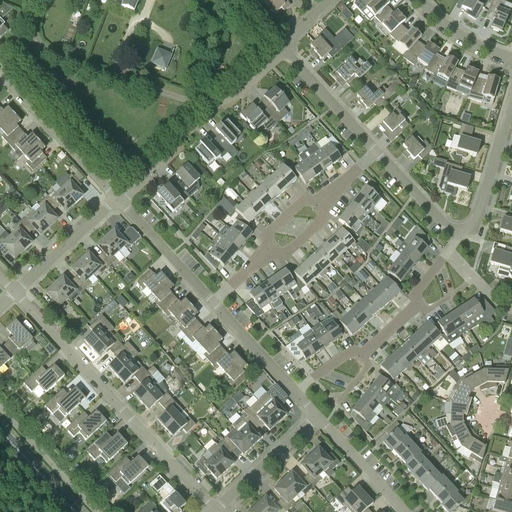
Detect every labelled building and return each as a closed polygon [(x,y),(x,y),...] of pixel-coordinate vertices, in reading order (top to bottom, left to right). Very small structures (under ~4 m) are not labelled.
[(133,13),(138,0),(124,0),(121,8),(133,13)] [(284,11),(290,6),(286,1),(287,0),(264,0),(263,1),(275,15),(281,9),(284,11)] [(358,0),(352,5),(360,14),(366,8),(374,18),(385,8),(389,4),(385,0),(358,0)] [(475,20),(482,8),(480,6),(478,0),(462,0),(465,2),(461,8),(466,10),(464,14),(475,20)] [(501,32),(509,14),(502,11),(502,9),(502,7),(503,4),(492,0),(484,19),(493,23),(490,28),(501,32)] [(343,4),(338,9),(348,20),(353,16),(343,4)] [(392,15),(385,8),(374,18),(390,34),(388,35),(389,36),(400,26),(405,21),(396,12),(392,15)] [(408,33),(400,26),(389,36),(407,52),(406,53),(416,42),(421,37),(411,29),(408,33)] [(327,46),(319,38),(310,46),(314,50),(311,53),(316,58),(318,57),(321,60),(327,55),(331,59),(341,50),(332,41),(327,46)] [(425,48),(416,42),(406,53),(402,59),(413,67),(418,61),(426,67),(424,70),(425,71),(434,57),(438,51),(428,44),(425,48)] [(166,74),(171,54),(155,50),(148,68),(166,74)] [(444,87),(454,69),(458,63),(446,57),(444,62),(434,57),(425,71),(433,75),(429,83),(443,90),(444,87)] [(355,64),(350,58),(345,63),(346,64),(333,77),(339,84),(342,81),(350,89),(370,69),(366,65),(364,66),(359,60),(355,64)] [(475,79),(478,73),(466,68),(464,73),(454,69),(444,87),(457,92),(459,87),(470,91),(470,92),(475,79)] [(493,100),(499,81),(487,77),(485,82),(475,79),(470,92),(470,91),(469,93),(467,99),(481,103),(483,97),(493,100)] [(391,96),(402,86),(397,81),(386,90),(383,87),(373,96),(365,88),(356,96),(360,100),(357,103),(362,108),(364,107),(367,110),(373,105),(377,109),(391,96)] [(289,104),(275,89),(269,95),(267,93),(263,97),(264,99),(259,103),(278,124),(288,114),(283,109),(289,104)] [(278,124),(259,103),(254,108),(252,105),(240,116),(255,133),(261,127),(267,134),(278,124)] [(422,114),(427,110),(422,104),(417,108),(422,114)] [(3,112),(0,108),(0,127),(14,115),(7,108),(3,112)] [(427,122),(433,116),(428,111),(422,116),(427,122)] [(396,119),(392,114),(379,126),(386,134),(389,131),(396,138),(409,126),(399,116),(396,119)] [(8,145),(22,132),(16,126),(20,122),(14,115),(0,127),(0,130),(4,135),(1,137),(8,145)] [(468,125),(470,117),(463,115),(461,123),(468,125)] [(240,135),(227,121),(221,127),(220,125),(215,130),(219,135),(214,140),(227,154),(232,159),(238,154),(231,146),(235,142),(234,141),(240,135)] [(474,129),(474,128),(461,124),(458,137),(460,137),(455,155),(461,157),(464,158),(466,154),(475,157),(479,143),(470,140),(473,129),(474,129)] [(289,137),(294,134),(291,129),(286,132),(289,137)] [(27,138),(22,132),(8,145),(15,152),(17,150),(23,155),(38,141),(32,134),(27,138)] [(295,146),(301,143),(297,138),(292,141),(295,146)] [(415,142),(411,138),(402,146),(406,150),(403,153),(408,158),(410,157),(413,160),(418,156),(422,161),(430,153),(431,148),(424,141),(422,143),(418,139),(415,142)] [(227,154),(214,140),(208,145),(204,140),(199,144),(200,146),(194,151),(208,165),(214,160),(215,162),(219,158),(221,159),(227,154)] [(33,172),(46,159),(40,152),(45,148),(38,141),(23,155),(28,161),(25,164),(33,172)] [(333,150),(330,144),(320,151),(331,166),(348,154),(340,145),(333,150)] [(331,166),(320,151),(316,145),(307,151),(312,157),(323,172),(331,166)] [(307,160),(302,154),(298,157),(303,163),(314,178),(323,172),(312,157),(307,160)] [(257,171),(263,166),(259,162),(254,167),(257,171)] [(305,185),(314,178),(303,163),(294,169),(305,185)] [(462,169),(462,168),(445,163),(441,176),(448,178),(444,194),(453,197),(456,188),(465,191),(469,178),(460,175),(461,169),(462,169)] [(288,188),(296,180),(281,164),(277,168),(280,170),(275,174),(288,188)] [(189,198),(199,189),(197,181),(199,179),(186,165),(176,175),(181,181),(181,184),(178,186),(189,198)] [(288,188),(275,174),(271,178),(268,176),(265,179),(280,195),(288,188)] [(74,204),(82,197),(75,188),(79,184),(71,175),(63,182),(66,186),(61,190),(74,204)] [(272,202),(280,195),(265,179),(262,182),(264,185),(259,189),(272,202)] [(172,190),(167,186),(164,188),(157,190),(158,194),(156,195),(159,199),(161,205),(164,204),(173,213),(189,198),(178,186),(174,190),(172,190)] [(373,208),(380,199),(366,187),(359,196),(373,208)] [(272,202),(259,189),(255,193),(252,191),(249,194),(264,210),(272,202)] [(10,198),(14,194),(11,190),(6,194),(10,198)] [(74,204),(61,190),(56,195),(53,191),(45,199),(53,208),(58,204),(66,212),(74,204)] [(256,217),(264,210),(249,194),(246,197),(248,199),(243,203),(256,217)] [(366,216),(373,208),(359,196),(352,204),(366,216)] [(48,228),(57,220),(49,212),(53,208),(45,199),(37,206),(41,209),(36,214),(48,228)] [(256,217),(243,203),(239,208),(237,205),(233,209),(248,225),(256,217)] [(360,225),(366,216),(352,204),(345,212),(360,225)] [(201,220),(205,216),(201,211),(197,216),(201,220)] [(352,233),(360,225),(345,212),(338,221),(352,233)] [(48,228),(36,214),(31,219),(27,215),(20,222),(28,231),(32,227),(40,236),(48,228)] [(209,226),(215,219),(211,215),(205,222),(209,226)] [(511,221),(503,219),(499,232),(511,235),(511,221)] [(385,231),(390,226),(384,221),(379,226),(385,231)] [(23,251),(31,244),(23,235),(28,231),(20,222),(12,229),(15,233),(10,238),(23,251)] [(244,242),(252,234),(237,222),(230,230),(244,242)] [(381,237),(385,231),(379,226),(375,232),(381,237)] [(420,258),(427,249),(429,242),(415,228),(403,244),(420,258)] [(237,251),(244,242),(230,230),(223,239),(237,251)] [(353,249),(356,246),(341,230),(333,237),(346,251),(351,247),(353,249)] [(122,239),(114,231),(105,238),(118,252),(123,248),(126,251),(134,244),(126,235),(122,239)] [(195,242),(201,235),(197,231),(191,238),(195,242)] [(237,251),(223,239),(219,235),(212,243),(216,247),(230,259),(237,251)] [(340,261),(344,258),(341,255),(346,251),(333,237),(325,245),(340,261)] [(23,251),(10,238),(5,242),(2,239),(0,240),(0,252),(2,255),(7,251),(15,259),(23,251)] [(109,268),(116,260),(113,257),(118,252),(105,238),(97,246),(105,255),(100,259),(109,268)] [(365,255),(371,248),(361,240),(357,245),(365,255)] [(414,266),(420,258),(403,244),(397,253),(401,256),(414,266)] [(337,264),(340,261),(325,245),(317,252),(330,266),(335,262),(337,264)] [(223,267),(230,259),(216,247),(209,255),(223,267)] [(511,249),(505,247),(505,248),(503,254),(494,251),(490,265),(499,267),(497,275),(510,279),(511,271),(511,249)] [(324,275),(328,272),(326,270),(330,266),(317,252),(309,259),(324,275)] [(96,263),(88,254),(80,262),(92,276),(98,271),(101,275),(109,268),(100,259),(96,263)] [(407,275),(414,266),(401,256),(394,264),(407,275)] [(321,279),(324,275),(309,259),(301,267),(314,280),(319,276),(321,279)] [(83,291),(91,284),(88,280),(92,276),(80,262),(71,270),(79,278),(75,282),(83,291)] [(400,283),(407,275),(394,264),(387,273),(400,283)] [(308,290),(312,287),(310,285),(314,280),(301,267),(293,274),(306,289),(308,290)] [(290,277),(285,270),(276,277),(287,292),(293,301),(297,298),(291,289),(296,285),(301,293),(306,289),(293,274),(290,277)] [(156,277),(150,271),(136,284),(143,291),(146,289),(151,295),(166,281),(160,273),(156,277)] [(362,285),(368,280),(362,273),(356,277),(362,285)] [(127,287),(135,279),(130,274),(122,281),(127,287)] [(278,298),(287,292),(276,277),(267,283),(278,298)] [(391,300),(400,293),(385,277),(381,280),(378,285),(391,300)] [(70,286),(63,278),(54,285),(67,299),(72,295),(75,298),(83,291),(75,282),(70,286)] [(161,310),(175,298),(169,291),(173,287),(166,281),(151,295),(157,300),(154,303),(161,310)] [(269,304),(278,298),(267,283),(258,289),(269,304)] [(57,315),(65,307),(62,304),(67,299),(54,285),(46,293),(54,302),(49,306),(57,315)] [(332,295),(337,290),(332,285),(327,290),(332,295)] [(391,300),(378,285),(374,291),(372,288),(369,291),(383,308),(391,300)] [(258,320),(263,316),(260,311),(269,304),(258,289),(249,295),(253,301),(245,306),(258,320)] [(375,315),(383,308),(369,291),(365,295),(367,297),(363,301),(375,315)] [(180,304),(175,298),(161,310),(167,318),(170,315),(176,321),(191,307),(184,300),(180,304)] [(496,313),(483,298),(476,303),(474,300),(464,306),(473,320),(479,316),(487,327),(494,322),(490,317),(496,313)] [(375,315),(363,301),(358,305),(356,303),(353,306),(368,322),(375,315)] [(314,315),(319,312),(315,306),(310,309),(314,315)] [(360,330),(368,322),(353,306),(349,309),(351,312),(347,316),(360,330)] [(464,326),(473,320),(464,306),(455,312),(464,326)] [(185,337),(199,324),(193,318),(197,314),(191,307),(176,321),(181,327),(178,329),(185,337)] [(467,330),(464,326),(455,312),(446,318),(455,332),(458,336),(467,330)] [(360,330),(347,316),(342,320),(340,318),(337,321),(351,337),(360,330)] [(91,350),(111,334),(114,331),(101,317),(88,328),(93,333),(84,341),(91,350)] [(294,326),(300,323),(296,317),(291,321),(294,326)] [(446,338),(455,332),(446,318),(437,324),(446,338)] [(14,356),(32,340),(15,321),(6,330),(13,337),(4,345),(14,356)] [(332,343),(342,336),(332,323),(323,329),(332,343)] [(205,330),(199,324),(185,337),(192,344),(195,342),(200,348),(215,333),(209,326),(205,330)] [(439,343),(443,340),(431,327),(428,324),(420,331),(432,345),(437,341),(439,343)] [(323,349),(332,343),(323,329),(314,335),(323,349)] [(427,355),(430,351),(428,349),(432,345),(420,331),(412,338),(427,355)] [(210,363),(223,351),(218,344),(222,340),(215,333),(200,348),(205,353),(203,356),(210,363)] [(113,354),(122,346),(111,334),(91,350),(99,358),(109,350),(113,354)] [(314,355),(323,349),(314,335),(305,342),(314,355)] [(314,355),(305,342),(302,337),(293,344),(293,343),(284,349),(297,362),(303,358),(305,361),(314,355)] [(423,358),(427,355),(412,338),(404,346),(416,359),(421,355),(423,358)] [(50,344),(44,349),(51,356),(56,351),(50,344)] [(0,369),(14,356),(4,345),(0,348),(0,369)] [(116,376),(134,359),(122,346),(113,354),(117,359),(108,368),(116,376)] [(411,369),(414,366),(412,364),(416,359),(404,346),(396,353),(411,369)] [(472,356),(477,353),(473,347),(468,350),(472,356)] [(229,357),(223,351),(210,363),(216,371),(219,368),(224,374),(240,360),(233,353),(229,357)] [(407,372),(411,369),(396,353),(388,360),(401,374),(405,370),(407,372)] [(455,367),(462,361),(458,356),(451,362),(455,367)] [(137,381),(146,372),(134,359),(116,376),(124,385),(133,376),(137,381)] [(234,390),(248,377),(242,371),(246,367),(240,360),(224,374),(230,380),(227,382),(234,390)] [(395,384),(398,381),(396,378),(401,374),(388,360),(380,368),(387,376),(395,384)] [(185,375),(189,371),(184,366),(181,370),(185,375)] [(46,373),(41,367),(23,384),(31,393),(37,388),(43,396),(64,377),(56,368),(49,374),(47,372),(46,373)] [(140,403),(159,386),(151,377),(157,372),(152,367),(146,372),(137,381),(141,386),(132,394),(140,403)] [(508,371),(509,367),(495,367),(495,371),(483,371),(488,390),(496,388),(495,384),(503,384),(503,385),(501,393),(504,385),(508,371)] [(488,390),(483,371),(473,376),(471,373),(459,379),(472,393),(472,392),(479,388),(480,392),(488,390)] [(152,377),(160,384),(165,379),(157,372),(152,377)] [(452,382),(456,378),(451,372),(447,375),(452,382)] [(395,384),(387,376),(383,380),(380,377),(373,386),(385,396),(390,400),(399,389),(395,384)] [(472,393),(459,379),(446,401),(448,402),(468,408),(471,400),(467,399),(471,393),(472,393)] [(162,407),(171,399),(167,395),(161,384),(159,386),(140,403),(148,411),(157,403),(162,407)] [(276,385),(258,402),(278,423),(286,416),(278,406),(288,398),(276,385)] [(378,405),(385,396),(373,386),(366,394),(378,405)] [(67,395),(62,390),(44,407),(52,416),(58,411),(64,419),(85,400),(77,391),(70,396),(68,394),(67,395)] [(413,401),(418,397),(415,393),(410,397),(413,401)] [(372,413),(378,405),(366,394),(359,403),(372,413)] [(165,429),(179,416),(183,412),(171,399),(162,407),(166,412),(157,420),(165,429)] [(278,423),(258,402),(245,414),(256,426),(261,422),(269,431),(278,423)] [(466,417),(468,409),(448,402),(448,414),(444,414),(445,417),(434,420),(436,429),(443,426),(444,428),(445,428),(462,424),(461,415),(466,417)] [(365,434),(372,426),(368,423),(374,415),(372,413),(359,403),(352,412),(357,416),(353,420),(365,434)] [(404,411),(403,411),(398,407),(398,406),(392,413),(397,417),(404,411)] [(88,418),(84,413),(65,430),(73,439),(79,434),(85,441),(106,422),(98,413),(91,419),(89,417),(88,418)] [(256,426),(245,414),(231,426),(234,430),(251,448),(260,440),(252,431),(256,427),(257,428),(258,428),(256,426)] [(184,421),(179,416),(165,429),(173,438),(182,429),(186,434),(195,425),(188,417),(184,421)] [(466,431),(462,424),(463,424),(462,424),(445,428),(451,440),(455,438),(461,448),(475,435),(469,428),(466,431)] [(251,448),(234,430),(221,442),(230,451),(231,453),(231,452),(230,451),(234,447),(243,456),(251,448)] [(401,435),(396,431),(382,443),(389,451),(406,436),(403,433),(401,435)] [(399,458),(413,445),(408,441),(411,439),(407,435),(406,436),(389,451),(390,452),(392,451),(399,458)] [(484,447),(478,443),(481,441),(475,435),(461,448),(471,454),(469,458),(480,465),(481,461),(485,447),(488,439),(487,439),(485,447),(484,447)] [(109,441),(104,436),(86,453),(94,462),(100,457),(106,464),(127,445),(119,436),(112,442),(110,440),(109,441)] [(230,451),(221,442),(216,446),(215,444),(206,452),(212,458),(225,472),(233,464),(225,455),(230,451)] [(417,450),(413,445),(399,458),(405,466),(404,467),(405,468),(421,453),(423,452),(419,448),(417,450)] [(326,458),(318,449),(309,457),(323,472),(327,468),(331,472),(339,464),(330,454),(330,455),(326,458)] [(411,475),(425,462),(422,458),(424,456),(421,453),(405,468),(411,475)] [(313,488),(322,480),(318,476),(323,472),(309,457),(300,466),(309,475),(304,479),(313,488)] [(511,472),(511,461),(507,459),(499,457),(498,462),(506,464),(504,470),(511,472)] [(130,464),(125,458),(107,475),(115,484),(120,479),(127,487),(148,468),(140,459),(133,465),(132,462),(130,464)] [(225,472),(212,458),(207,463),(203,458),(195,466),(203,475),(208,471),(216,480),(225,472)] [(419,483),(433,470),(429,466),(431,464),(428,460),(425,462),(411,475),(419,483)] [(448,468),(453,464),(450,460),(445,464),(448,468)] [(437,475),(433,470),(419,483),(426,491),(442,476),(440,473),(437,475)] [(511,483),(511,472),(504,470),(502,476),(495,473),(493,478),(511,483)] [(300,483),(292,474),(283,482),(296,496),(301,492),(304,496),(313,488),(304,479),(300,483)] [(435,498),(449,485),(445,480),(447,478),(444,474),(442,476),(426,491),(427,492),(429,490),(435,498)] [(185,505),(159,476),(149,485),(157,494),(162,489),(169,496),(168,497),(169,499),(163,505),(167,509),(165,510),(166,511),(179,511),(185,505)] [(511,494),(511,483),(493,478),(492,483),(499,485),(498,491),(511,494)] [(286,511),(295,504),(292,500),(296,496),(283,482),(274,490),(282,499),(278,503),(286,511)] [(453,489),(449,485),(435,498),(442,505),(441,507),(442,508),(458,493),(459,491),(456,487),(453,489)] [(349,495),(345,490),(348,488),(347,487),(334,499),(339,504),(343,501),(350,509),(365,496),(357,487),(349,495)] [(511,506),(511,494),(498,491),(495,501),(511,506)] [(445,511),(452,511),(463,502),(458,498),(460,495),(458,493),(442,508),(445,511)] [(364,511),(373,504),(365,496),(350,509),(353,511),(364,511)] [(273,507),(265,498),(256,506),(261,511),(286,511),(278,503),(273,507)] [(511,511),(511,509),(511,506),(495,501),(492,511),(489,511),(488,511),(511,511)] [(158,511),(150,503),(139,511),(158,511)]
